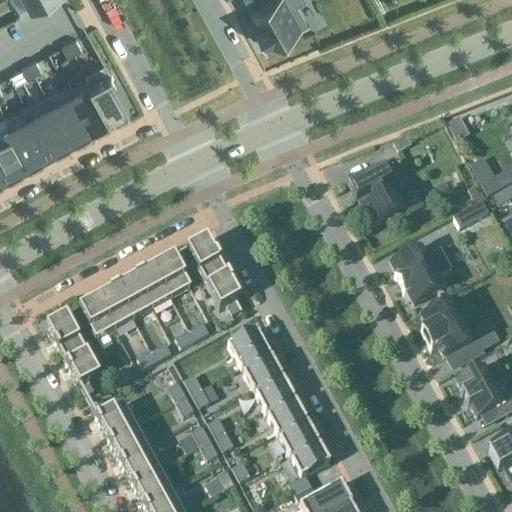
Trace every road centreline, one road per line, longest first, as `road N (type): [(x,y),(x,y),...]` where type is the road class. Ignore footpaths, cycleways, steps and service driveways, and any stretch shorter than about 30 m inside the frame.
road 1 (residential): [(480,511),(273,131)]
road 2 (residential): [(194,165),(385,511)]
road 3 (tertiary): [(273,131),(511,36)]
road 4 (residential): [(0,317),(106,511)]
road 5 (tertiary): [(0,266),(194,165)]
road 6 (residential): [(103,0),(194,165)]
road 7 (residential): [(273,131),(200,0)]
